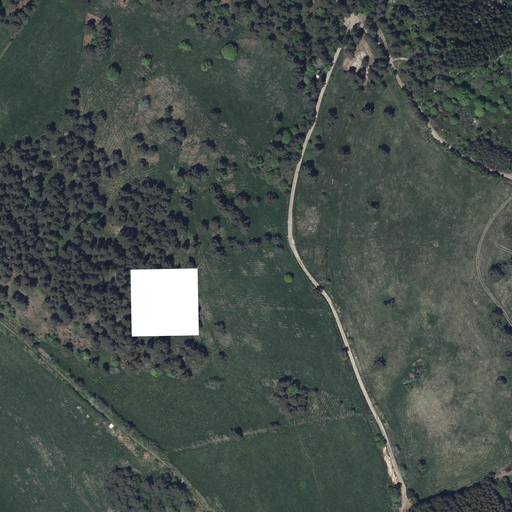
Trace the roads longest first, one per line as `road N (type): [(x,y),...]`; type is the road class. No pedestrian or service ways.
road 1 (track): [(407,505),(326,300),(292,247),(293,179),(353,21)]
road 2 (track): [(390,59),(446,144),(511,175)]
road 3 (track): [(390,59),(471,69),(511,48)]
